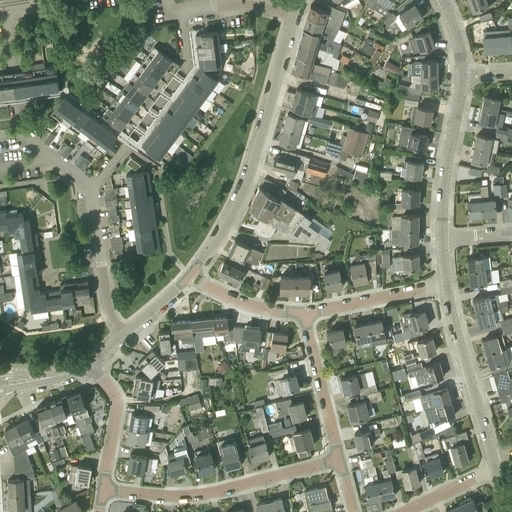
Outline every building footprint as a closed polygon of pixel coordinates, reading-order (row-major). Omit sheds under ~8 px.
[(368,0),(366,5),(371,8),(374,3),(385,9),(387,5),(389,6),(392,0),(368,0)] [(493,5),(491,0),(469,0),(473,12),(493,5)] [(392,12),(386,17),(383,19),(387,25),(395,19),(403,30),(423,17),(414,4),(396,16),(392,12)] [(307,17),(339,30),(345,12),(328,5),(325,11),(311,6),(307,17)] [(491,12),(479,16),(481,22),(493,18),(491,12)] [(327,38),(333,41),(339,30),(307,17),(303,28),(321,35),(322,31),(328,33),(326,37),(327,38)] [(511,17),(507,18),(508,29),(496,30),(498,51),(511,50),(510,31),(511,30),(511,17)] [(319,41),(321,35),(303,28),(299,43),(316,48),(333,53),(332,56),(337,59),(341,45),(333,41),(327,38),(326,43),(319,41)] [(485,52),(498,51),(496,30),(488,31),(489,37),(483,37),(485,52)] [(391,41),(395,43),(398,45),(413,37),(410,31),(391,41)] [(197,45),(220,43),(218,32),(195,35),(197,45)] [(429,32),(420,35),(415,36),(415,38),(408,40),(412,53),(426,49),(428,49),(428,48),(434,46),(429,32)] [(133,43),(138,47),(141,42),(136,38),(133,43)] [(169,40),(170,49),(177,48),(176,39),(169,40)] [(371,56),(376,48),(373,46),(372,46),(364,42),(360,50),(368,54),(371,56)] [(375,42),(373,46),(376,48),(387,54),(389,49),(375,42)] [(198,56),(221,53),(220,43),(197,45),(198,56)] [(337,59),(332,56),(333,53),(316,48),(299,43),(295,57),(313,62),(315,55),(321,56),(319,64),(337,69),(340,60),(337,59)] [(166,69),(173,60),(154,47),(148,55),(166,69)] [(376,49),(371,60),(376,62),(381,51),(376,49)] [(127,55),(123,52),(118,60),(121,63),(127,55)] [(200,67),(220,73),(222,65),(221,53),(198,56),(200,67)] [(421,74),(437,74),(437,61),(430,61),(430,54),(413,55),(413,67),(416,67),(416,74),(421,74)] [(160,78),(166,69),(148,55),(141,64),(160,78)] [(319,64),(313,62),(295,57),(291,71),(308,75),(307,77),(344,88),(347,78),(336,72),(337,69),(319,64)] [(45,68),(44,63),(33,65),(34,70),(37,92),(48,91),(45,68)] [(153,87),(160,78),(141,64),(135,73),(153,87)] [(45,68),(48,91),(59,89),(56,66),(45,68)] [(218,81),(220,73),(200,67),(193,76),(212,89),(218,81)] [(27,94),(37,92),(34,70),(23,72),(23,77),(26,94),(27,94)] [(147,95),(153,87),(135,73),(128,82),(147,95)] [(406,91),(419,94),(419,93),(421,93),(421,88),(437,87),(437,74),(421,74),(421,81),(415,81),(415,87),(408,85),(406,91)] [(187,84),(205,98),(212,89),(193,76),(187,84)] [(386,76),(382,82),(387,85),(391,79),(386,76)] [(26,94),(23,77),(14,79),(16,96),(26,94)] [(16,96),(14,79),(4,80),(6,97),(16,96)] [(140,104),(147,95),(128,82),(122,91),(140,104)] [(199,107),(205,98),(187,84),(180,93),(199,107)] [(294,99),(314,105),(317,95),(296,89),(294,99)] [(292,102),(295,92),(288,90),(285,100),(292,102)] [(134,113),(140,104),(122,91),(115,99),(134,113)] [(418,100),(419,94),(406,91),(405,97),(418,100)] [(192,116),(192,115),(199,107),(180,93),(174,102),(192,116)] [(60,121),(73,102),(65,96),(51,114),(60,121)] [(482,109),(497,112),(499,99),(485,96),(482,109)] [(417,106),(418,100),(405,97),(404,103),(417,106)] [(127,122),(134,113),(115,99),(109,108),(127,122)] [(315,116),(318,106),(314,105),(294,99),(291,109),(309,114),(311,115),(315,116)] [(68,127),(82,109),(73,102),(60,121),(68,127)] [(199,120),(192,115),(192,116),(174,102),(167,111),(186,124),(192,129),(199,120)] [(433,109),(413,105),(410,120),(430,124),(429,124),(431,110),(433,110),(433,109)] [(121,131),(127,122),(109,108),(102,117),(121,131)] [(77,134),(91,115),(82,109),(68,127),(77,134)] [(479,122),(494,125),(497,126),(502,127),(504,114),(497,112),(482,109),(479,122)] [(369,110),(366,120),(376,123),(379,113),(369,110)] [(179,133),(186,124),(167,111),(161,119),(179,133)] [(311,115),(309,114),(307,120),(288,114),(283,128),(300,133),(304,134),(305,134),(308,122),(329,128),(330,123),(331,121),(315,116),(311,115)] [(86,140),(100,122),(91,115),(77,134),(86,140)] [(154,128),(173,142),(179,133),(161,119),(154,128)] [(95,147),(109,128),(100,122),(86,140),(95,147)] [(373,125),(364,123),(362,130),(371,133),(373,125)] [(404,125),(402,124),(401,125),(400,130),(399,139),(399,140),(399,141),(400,143),(401,144),(403,145),(423,149),(425,141),(427,141),(428,136),(413,133),(414,127),(404,125)] [(508,135),(508,134),(509,129),(502,127),(497,126),(496,132),(508,135)] [(344,146),(341,156),(340,159),(344,160),(346,151),(362,156),(365,145),(368,146),(372,135),(368,134),(368,133),(349,127),(346,136),(344,146)] [(109,128),(95,147),(104,153),(117,135),(109,128)] [(166,151),(167,150),(173,142),(154,128),(148,137),(166,151)] [(296,146),(300,133),(283,128),(279,142),(295,147),(295,146),(296,146)] [(45,141),(51,133),(46,130),(41,137),(45,141)] [(508,135),(496,132),(494,138),(499,139),(511,141),(511,135),(508,134),(508,135)] [(51,133),(45,141),(50,144),(55,136),(51,133)] [(474,148),(490,152),(493,138),(477,135),(474,148)] [(160,159),(166,151),(148,137),(141,146),(160,159)] [(339,144),(340,144),(328,141),(328,142),(325,152),(341,156),(344,146),(339,144)] [(63,154),(69,146),(64,142),(58,150),(63,154)] [(69,146),(63,154),(67,157),(73,149),(69,146)] [(117,150),(112,146),(108,151),(113,155),(117,150)] [(471,161),(487,165),(488,164),(490,152),(474,148),(471,161)] [(276,154),(275,158),(273,158),(272,161),(274,162),(272,166),(279,168),(278,169),(286,171),(285,175),(292,177),(295,168),(323,176),(320,184),(333,189),(338,175),(326,169),(308,164),(310,158),(281,149),(280,155),(276,154)] [(80,166),(86,158),(81,155),(75,163),(80,166)] [(86,158),(80,166),(85,170),(90,162),(86,158)] [(423,163),(407,160),(406,167),(405,175),(421,177),(423,163)] [(338,167),(337,166),(328,163),(326,169),(338,175),(338,173),(365,187),(370,173),(356,169),(354,175),(338,167)] [(486,171),(497,173),(499,173),(500,166),(492,165),(488,164),(487,165),(486,171)] [(482,170),(470,167),(469,174),(481,177),(482,170)] [(392,173),(381,171),(380,179),(391,180),(392,173)] [(128,186),(151,183),(149,172),(126,175),(128,186)] [(280,202),(280,201),(266,191),(269,188),(271,189),(275,184),(265,178),(260,187),(259,187),(255,196),(275,210),(280,202)] [(297,188),(299,181),(291,179),(290,186),(296,190),(297,188)] [(130,197),(152,193),(151,183),(128,186),(130,197)] [(501,197),(508,196),(508,195),(507,192),(507,188),(506,184),(506,183),(504,183),(499,184),(501,197)] [(495,197),(501,197),(499,184),(493,185),(495,197)] [(480,193),(482,216),(496,214),(494,198),(488,199),(487,185),(480,186),(481,193),(480,193)] [(392,209),(408,209),(408,204),(419,204),(420,190),(410,189),(410,188),(398,188),(398,194),(396,194),(396,202),(393,202),(392,209)] [(131,208),(154,204),(152,193),(130,197),(131,208)] [(469,217),(482,216),(480,193),(468,194),(469,202),(468,202),(469,217)] [(282,203),(280,202),(275,210),(255,196),(249,208),(262,217),(253,234),(256,236),(257,234),(263,237),(264,237),(272,237),(275,230),(276,227),(282,232),(284,230),(290,222),(292,224),(297,217),(293,214),(292,216),(279,207),(282,203)] [(297,217),(300,213),(283,200),(281,202),(280,201),(280,202),(282,203),(279,207),(292,216),(293,214),(297,217)] [(133,219),(155,215),(154,204),(131,208),(133,218),(133,219)] [(408,215),(408,209),(392,209),(392,229),(418,229),(418,215),(408,215)] [(7,216),(6,210),(0,211),(0,229),(8,228),(7,216)] [(10,237),(24,219),(23,213),(7,216),(8,228),(9,233),(10,233),(10,237)] [(290,222),(284,230),(289,235),(291,232),(298,237),(302,231),(319,242),(316,247),(325,253),(330,241),(308,224),(310,220),(300,213),(297,217),(292,224),(290,222)] [(134,229),(157,226),(155,215),(133,219),(134,229)] [(32,234),(29,218),(24,219),(10,237),(10,238),(20,236),(32,234)] [(136,240),(159,237),(157,226),(134,229),(136,240)] [(418,229),(392,229),(392,242),(389,242),(385,242),(385,249),(389,249),(401,249),(401,243),(418,243),(418,229)] [(23,252),(39,250),(37,233),(32,234),(20,236),(23,251),(23,252)] [(159,237),(136,240),(138,251),(160,248),(159,237)] [(243,267),(243,266),(246,260),(256,265),(262,252),(235,239),(228,253),(232,255),(229,260),(243,267)] [(382,264),(382,254),(382,250),(381,249),(375,250),(375,252),(376,259),(357,262),(350,264),(354,284),(372,280),(371,275),(376,274),(376,264),(382,264)] [(19,264),(41,261),(39,250),(23,252),(23,251),(17,252),(19,264)] [(382,254),(382,264),(382,267),(390,267),(389,253),(382,254)] [(418,255),(409,256),(392,257),(393,271),(404,270),(420,269),(418,255)] [(469,272),(491,270),(491,269),(490,256),(478,258),(478,257),(476,257),(477,258),(467,259),(469,272)] [(246,267),(243,266),(243,267),(229,260),(227,264),(224,262),(219,273),(239,282),(246,267)] [(37,272),(43,272),(41,261),(19,264),(20,274),(37,272)] [(342,286),(339,268),(324,271),(328,289),(342,286)] [(491,270),(469,272),(470,286),(480,284),(480,285),(482,285),(482,284),(492,283),(491,270)] [(40,288),(37,272),(20,274),(23,290),(40,288)] [(295,292),(295,275),(281,275),(280,291),(295,292)] [(295,275),(295,292),(310,292),(310,276),(295,275)] [(271,279),(265,276),(264,276),(259,288),(266,290),(271,279)] [(500,288),(511,285),(511,283),(511,278),(499,280),(500,288)] [(73,300),(74,300),(90,297),(88,280),(71,283),(73,300)] [(75,305),(74,300),(73,300),(71,283),(60,284),(61,290),(62,290),(64,307),(75,305)] [(511,285),(500,288),(501,294),(507,293),(511,292),(511,285)] [(30,306),(40,293),(40,288),(23,290),(25,307),(30,306)] [(48,309),(64,307),(62,290),(61,290),(45,292),(48,309)] [(4,293),(0,293),(0,302),(5,301),(13,299),(12,292),(4,293)] [(32,311),(48,309),(45,292),(40,293),(30,306),(31,306),(32,311)] [(508,306),(507,300),(499,302),(498,294),(473,300),(476,313),(493,309),(500,308),(508,306)] [(500,308),(493,309),(476,313),(479,326),(496,323),(500,321),(500,320),(502,320),(501,312),(500,308)] [(402,314),(403,320),(408,319),(411,329),(412,329),(413,330),(429,325),(425,311),(414,314),(413,313),(402,314)] [(502,327),(511,324),(511,316),(502,320),(500,320),(500,321),(502,327)] [(236,342),(234,326),(233,319),(227,320),(227,317),(213,318),(215,334),(223,333),(223,340),(227,340),(228,343),(236,342)] [(215,336),(215,334),(213,318),(191,320),(192,338),(194,342),(196,351),(203,351),(202,337),(215,336)] [(182,343),(194,342),(192,338),(191,320),(171,322),(173,338),(181,337),(181,338),(182,338),(182,343)] [(368,323),(371,340),(373,345),(386,342),(382,320),(368,323)] [(357,343),(371,340),(368,323),(354,326),(357,343)] [(511,324),(502,327),(504,334),(511,331),(511,324)] [(234,326),(236,342),(242,343),(242,344),(250,345),(255,346),(253,356),(262,358),(264,345),(258,344),(260,330),(245,328),(234,326)] [(328,332),(332,347),(346,344),(342,329),(328,332)] [(393,334),(395,342),(413,336),(410,329),(393,334)] [(160,356),(162,354),(161,349),(171,349),(169,331),(159,332),(160,343),(158,345),(156,343),(151,348),(152,349),(160,356)] [(267,331),(264,348),(261,369),(265,369),(267,359),(276,360),(278,350),(285,351),(288,334),(267,331)] [(487,354),(506,348),(502,335),(483,340),(487,354)] [(432,337),(416,342),(420,356),(436,351),(432,337)] [(511,346),(506,348),(487,354),(491,367),(502,364),(504,370),(511,367),(511,346)] [(165,361),(160,356),(152,349),(145,356),(158,368),(159,367),(164,362),(165,361)] [(195,350),(184,351),(184,358),(185,358),(191,358),(196,357),(195,350)] [(403,355),(406,366),(416,363),(414,357),(413,353),(403,355)] [(161,372),(158,368),(145,356),(138,363),(142,367),(142,370),(136,369),(134,375),(136,375),(151,378),(153,378),(155,378),(161,372)] [(178,371),(186,370),(185,358),(184,358),(177,359),(178,371)] [(306,358),(295,361),(298,372),(308,370),(306,358)] [(217,370),(222,374),(230,367),(225,363),(217,370)] [(416,363),(406,366),(410,377),(414,376),(416,384),(443,376),(439,363),(417,369),(416,363)] [(511,367),(504,370),(504,371),(493,375),(501,403),(506,401),(508,407),(511,420),(511,419),(511,367)] [(287,368),(277,370),(272,372),(277,393),(283,392),(283,393),(299,389),(295,374),(289,376),(287,368)] [(377,391),(376,384),(368,386),(365,373),(340,379),(344,393),(361,389),(363,394),(368,393),(377,391)] [(153,378),(151,378),(136,375),(134,385),(152,388),(153,378)] [(152,388),(134,385),(132,395),(150,398),(154,398),(156,388),(152,388)] [(423,402),(425,409),(451,402),(447,389),(426,395),(422,396),(420,397),(422,402),(423,402)] [(377,391),(368,393),(370,400),(347,406),(351,421),(370,417),(367,408),(372,407),(371,402),(382,399),(380,390),(377,391)] [(421,390),(406,394),(407,399),(408,400),(420,397),(422,396),(421,390)] [(74,413),(87,453),(95,451),(89,434),(94,432),(91,422),(80,392),(67,396),(74,413)] [(198,394),(185,397),(187,406),(189,412),(202,409),(198,394)] [(62,417),(74,413),(67,396),(49,403),(60,433),(62,438),(66,437),(64,431),(68,430),(65,422),(64,422),(62,417)] [(185,397),(177,400),(181,409),(187,406),(185,397)] [(303,401),(293,404),(291,397),(275,401),(279,415),(290,412),(292,420),(306,417),(303,401)] [(451,402),(425,409),(424,410),(428,423),(428,428),(432,427),(437,424),(435,421),(455,415),(451,402)] [(54,435),(60,433),(49,403),(37,407),(40,417),(35,419),(41,435),(47,433),(46,429),(50,428),(52,436),(54,435)] [(267,425),(267,424),(262,405),(255,407),(262,432),(269,431),(267,425)] [(169,408),(162,406),(160,411),(167,414),(169,408)] [(216,417),(226,415),(225,409),(215,411),(216,417)] [(150,431),(152,418),(147,417),(147,416),(146,416),(132,413),(129,427),(148,431),(150,431)] [(380,419),(382,427),(397,423),(395,416),(380,419)] [(27,443),(36,439),(38,443),(43,441),(39,431),(35,432),(28,419),(16,425),(23,439),(24,438),(27,443)] [(283,429),(281,421),(267,424),(267,425),(269,431),(269,433),(283,429)] [(29,448),(27,443),(24,438),(23,439),(16,425),(4,430),(7,436),(4,437),(14,455),(25,450),(25,449),(29,448)] [(185,436),(191,434),(188,425),(182,427),(185,436)] [(283,429),(269,433),(271,439),(288,435),(293,451),(314,445),(310,429),(297,432),(295,425),(283,429)] [(468,460),(463,443),(462,440),(457,441),(455,434),(452,426),(438,432),(439,435),(444,433),(446,437),(440,439),(443,449),(448,448),(451,447),(453,454),(455,464),(468,460)] [(136,443),(145,445),(148,431),(129,427),(127,441),(136,443)] [(414,443),(420,440),(435,433),(432,427),(428,428),(420,432),(419,431),(412,435),(410,431),(407,432),(410,444),(414,443)] [(380,434),(379,428),(354,434),(358,448),(363,447),(363,448),(366,447),(374,445),(372,436),(380,434)] [(269,457),(263,434),(247,438),(253,461),(269,457)] [(160,452),(165,446),(168,443),(152,440),(151,445),(150,451),(160,452)] [(241,464),(238,454),(235,440),(220,444),(226,468),(241,464)] [(419,459),(424,457),(424,456),(425,456),(420,440),(414,443),(419,459)] [(407,450),(410,449),(413,461),(419,459),(414,443),(410,444),(406,445),(407,450)] [(190,462),(188,455),(184,456),(183,455),(176,457),(175,453),(168,455),(165,446),(160,452),(159,453),(162,464),(168,463),(172,474),(186,470),(184,463),(190,462)] [(395,470),(390,449),(385,450),(388,459),(384,460),(387,469),(382,470),(385,479),(379,481),(383,498),(395,495),(390,473),(396,471),(395,470)] [(14,461),(28,457),(25,450),(14,455),(14,461)] [(60,458),(57,450),(49,452),(52,460),(60,458)] [(376,460),(384,458),(383,450),(375,452),(376,460)] [(215,469),(210,453),(195,456),(200,473),(215,469)] [(438,453),(425,456),(424,456),(424,457),(430,476),(443,472),(438,453)] [(152,458),(146,457),(130,454),(127,470),(143,473),(144,470),(150,471),(152,458)] [(15,467),(31,465),(28,457),(14,461),(15,467)] [(383,498),(379,481),(372,457),(361,460),(363,468),(367,467),(369,477),(372,476),(374,483),(365,485),(369,502),(383,498)] [(63,458),(52,462),(54,469),(66,466),(63,458)] [(19,473),(34,472),(34,471),(31,465),(15,467),(15,474),(19,473)] [(91,468),(71,465),(68,482),(73,483),(71,489),(79,490),(80,483),(88,485),(91,468)] [(419,484),(416,471),(415,466),(404,469),(404,468),(395,470),(396,471),(397,479),(403,477),(406,487),(419,484)] [(9,495),(31,493),(30,484),(24,484),(24,479),(30,479),(35,479),(34,472),(19,473),(20,479),(8,480),(9,495)] [(57,490),(62,505),(66,503),(57,477),(53,491),(57,490)] [(311,504),(307,505),(308,511),(314,511),(332,508),(330,500),(328,500),(325,487),(309,491),(312,503),(310,503),(311,504)] [(31,493),(9,495),(10,511),(18,511),(32,510),(31,493)] [(292,511),(293,511),(292,507),(284,509),(281,498),(269,501),(271,511),(292,511)] [(462,511),(488,511),(483,501),(476,505),(473,499),(460,505),(462,511)] [(82,511),(76,500),(58,511),(82,511)] [(271,511),(269,501),(256,505),(258,511),(271,511)]
